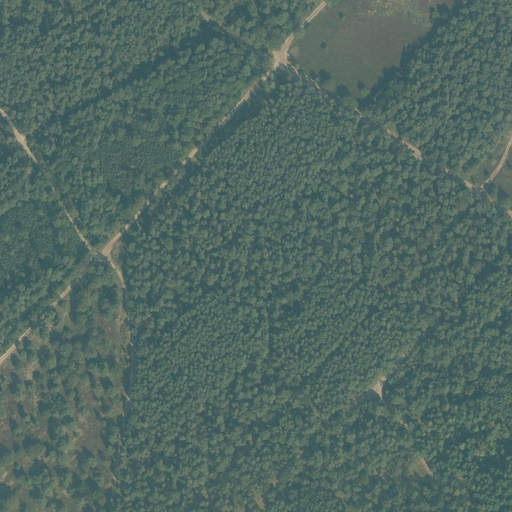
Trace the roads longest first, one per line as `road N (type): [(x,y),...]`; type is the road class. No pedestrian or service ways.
road 1 (track): [(0,304),(28,301),(76,262),(89,236),(131,216),(217,294),(319,178),(461,281),(445,339),(511,429)]
road 2 (track): [(188,511),(479,199),(511,136)]
road 3 (track): [(19,140),(87,244),(125,278),(130,361),(111,511)]
road 4 (track): [(0,359),(276,64)]
road 5 (track): [(258,505),(511,242)]
road 6 (track): [(19,140),(253,8)]
road 7 (track): [(217,294),(330,430)]
road 8 (track): [(372,390),(465,511)]
